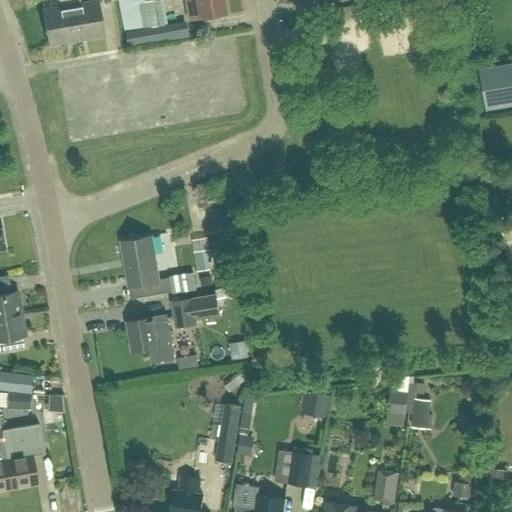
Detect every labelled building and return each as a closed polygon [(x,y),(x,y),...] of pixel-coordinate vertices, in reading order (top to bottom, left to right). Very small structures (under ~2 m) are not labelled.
[(41,10),(47,45),(76,40),(68,0),(57,0),(59,7),(41,10)] [(80,3),(79,0),(68,0),(76,40),(104,35),(98,0),(80,3)] [(120,0),(126,32),(165,25),(161,1),(160,0),(120,0)] [(184,0),(186,7),(195,6),(197,20),(225,15),(222,0),(184,0)] [(166,24),(165,25),(126,32),(128,45),(169,37),(166,24)] [(511,63),(473,70),(480,110),(511,104),(511,63)] [(201,248),(218,246),(216,233),(199,236),(201,248)] [(172,286),(170,278),(159,280),(152,236),(122,241),(130,286),(139,284),(142,297),(173,292),(172,286)] [(196,251),(199,271),(215,269),(212,249),(196,251)] [(172,286),(173,292),(197,288),(194,274),(170,278),(172,286)] [(0,316),(21,313),(17,292),(0,294),(0,316)] [(195,300),(174,303),(178,329),(199,325),(199,321),(222,317),(218,296),(195,300)] [(0,316),(0,351),(2,351),(0,341),(0,339),(24,335),(21,313),(0,316)] [(154,319),(129,324),(134,352),(152,349),(155,363),(175,359),(167,318),(154,320),(154,319)] [(231,348),(233,360),(248,358),(246,346),(231,348)] [(178,358),(180,370),(189,368),(187,356),(178,358)] [(0,372),(0,389),(30,392),(31,376),(0,372)] [(417,384),(409,383),(407,393),(405,412),(413,413),(413,412),(415,398),(417,384)] [(330,396),(320,394),(305,391),(302,409),(326,414),(330,396)] [(407,393),(392,391),(389,410),(404,413),(405,412),(407,393)] [(7,392),(6,408),(21,410),(23,393),(7,392)] [(415,398),(413,412),(428,414),(430,400),(415,398)] [(217,460),(234,462),(243,406),(226,404),(217,460)] [(39,423),(13,428),(0,430),(10,487),(37,483),(32,456),(44,454),(39,423)] [(0,489),(10,487),(0,430),(0,429),(0,489)] [(248,454),(251,436),(240,435),(237,453),(248,454)] [(311,486),(316,454),(280,449),(275,481),(311,486)] [(180,491),(175,490),(171,511),(201,511),(204,495),(198,494),(201,479),(182,476),(180,491)] [(504,479),(484,476),(482,490),(502,493),(504,479)] [(473,483),(456,481),(454,495),(471,497),(473,483)] [(380,500),(395,503),(396,491),(382,488),(380,500)] [(284,511),(287,500),(259,495),(257,509),(238,506),(236,511),(284,511)] [(326,502),(324,511),(373,511),(357,510),(358,506),(326,502)]
